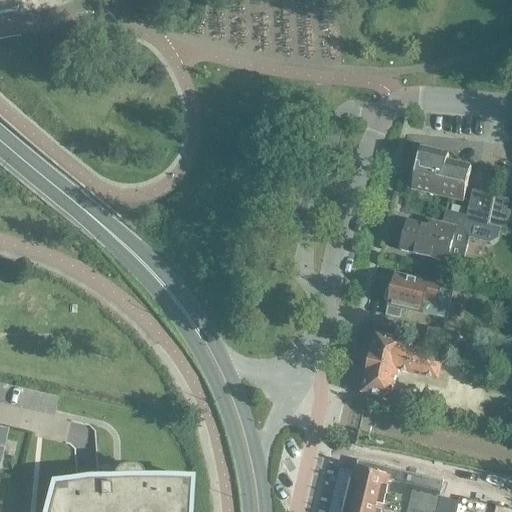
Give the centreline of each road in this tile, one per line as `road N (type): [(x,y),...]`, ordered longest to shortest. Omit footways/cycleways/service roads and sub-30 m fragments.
road 1 (residential): [(300,379),(383,117),(413,95),(511,107)]
road 2 (secondary): [(219,368),(181,304),(131,249),(0,137)]
road 3 (residential): [(296,511),(321,408),(315,387),(300,379)]
